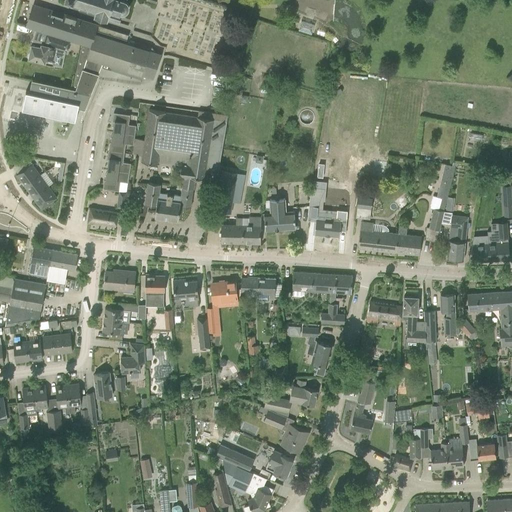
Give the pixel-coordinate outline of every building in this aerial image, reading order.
[(67,0),(66,3),(67,5),(70,6),(70,7),(71,7),(77,9),(77,10),(78,10),(78,11),(85,13),(86,13),(87,13),(118,23),(121,14),(120,14),(120,13),(123,13),(126,12),(128,10),(129,7),(128,5),(127,2),(124,1),(125,0),(126,1),(125,0),(67,0)] [(153,78),(161,54),(154,52),(152,47),(127,39),(128,35),(50,10),(49,10),(46,13),(34,7),(29,17),(28,17),(26,26),(81,43),(71,90),(34,82),(30,91),(25,90),(22,108),(75,120),(78,105),(85,106),(103,62),(127,70),(153,78)] [(301,14),(297,31),(310,33),(315,10),(306,8),(305,14),(301,14)] [(67,49),(70,41),(47,34),(44,42),(47,43),(46,46),(41,44),(40,47),(31,45),(30,51),(28,52),(28,55),(28,57),(28,59),(44,62),(43,64),(52,66),(56,49),(64,51),(65,49),(67,49)] [(146,119),(140,161),(157,163),(157,161),(168,163),(180,165),(179,177),(183,177),(194,179),(195,177),(203,178),(210,128),(212,118),(197,116),(147,109),(146,119)] [(197,110),(197,116),(212,118),(226,120),(227,115),(224,114),(219,114),(215,113),(197,110)] [(114,122),(112,132),(134,135),(136,125),(128,124),(129,115),(113,112),(112,121),(114,122)] [(40,125),(52,127),(54,117),(42,115),(40,125)] [(109,142),(108,150),(124,153),(125,144),(133,145),(134,135),(112,132),(111,142),(109,142)] [(108,159),(107,170),(129,173),(130,163),(122,162),(124,153),(108,150),(106,159),(108,159)] [(377,178),(377,174),(383,174),(385,163),(360,161),(358,176),(377,178)] [(24,186),(40,175),(31,163),(16,174),(21,182),(23,185),(23,184),(24,186)] [(436,242),(440,223),(443,211),(455,167),(444,164),(436,197),(433,196),(429,208),(433,209),(428,228),(428,227),(425,240),(436,242)] [(129,173),(107,170),(105,180),(103,179),(102,189),(118,191),(118,190),(120,181),(127,182),(129,173)] [(219,170),(213,211),(221,213),(228,214),(229,206),(231,207),(232,200),(237,174),(219,170)] [(48,186),(40,175),(24,186),(32,197),(48,186)] [(148,183),(145,205),(156,206),(154,217),(164,218),(166,200),(167,194),(158,193),(160,184),(148,183)] [(509,185),(502,185),(502,196),(510,195),(509,185)] [(56,198),(48,186),(32,197),(41,209),(56,198)] [(166,200),(164,218),(178,220),(180,206),(190,207),(192,190),(193,189),(182,187),(181,189),(180,202),(171,201),(172,195),(167,194),(166,200)] [(310,187),(307,220),(315,221),(314,234),(324,235),(339,236),(340,230),(345,231),(347,213),(347,211),(337,210),(336,213),(332,213),(331,212),(331,213),(319,211),(317,211),(318,200),(319,201),(319,200),(324,190),(324,188),(310,187)] [(510,195),(502,196),(503,206),(504,205),(511,205),(510,195)] [(356,207),(370,209),(372,199),(357,197),(356,207)] [(264,214),(265,230),(295,228),(294,212),(286,212),(285,205),(285,203),(285,199),(270,200),(271,213),(264,214)] [(88,222),(115,226),(117,212),(90,208),(88,222)] [(443,211),(440,223),(450,224),(446,258),(463,260),(465,242),(464,242),(467,217),(451,215),(452,212),(443,211)] [(220,242),(260,243),(261,217),(248,217),(248,218),(235,218),(235,225),(221,224),(220,242)] [(358,248),(396,252),(397,233),(372,231),(373,223),(360,221),(358,248)] [(397,233),(396,252),(419,254),(421,236),(405,234),(407,227),(398,225),(397,233)] [(487,243),(471,245),(472,262),(485,261),(487,260),(487,261),(509,259),(507,230),(486,231),(487,243)] [(28,273),(41,275),(44,264),(43,264),(44,258),(50,260),(51,249),(33,246),(31,256),(30,261),(28,273)] [(44,264),(41,275),(54,278),(56,270),(65,272),(66,269),(74,270),(77,254),(51,249),(50,260),(44,258),(43,264),(44,264)] [(118,270),(118,272),(105,271),(104,288),(133,291),(134,282),(135,272),(118,270)] [(330,292),(330,274),(293,271),(292,296),(300,296),(304,294),(304,290),(330,292)] [(153,276),(152,275),(148,274),(147,275),(146,275),(145,306),(163,306),(164,276),(153,276)] [(352,275),(330,274),(330,292),(351,293),(352,275)] [(0,291),(11,294),(5,321),(39,317),(45,284),(0,275),(0,291)] [(257,300),(269,300),(269,297),(274,297),(275,278),(267,278),(265,278),(247,277),(247,278),(241,278),(241,277),(240,296),(257,297),(257,300)] [(173,280),(173,289),(174,297),(186,297),(186,299),(198,298),(197,290),(196,280),(188,281),(188,278),(173,280)] [(212,284),(211,284),(213,301),(236,299),(234,281),(223,282),(223,283),(212,284)] [(498,329),(500,346),(511,345),(511,290),(467,294),(468,310),(500,308),(501,329),(498,329)] [(444,317),(444,334),(455,334),(455,311),(454,311),(454,295),(444,295),(444,296),(442,296),(442,295),(440,295),(440,311),(446,311),(446,317),(444,317)] [(403,313),(402,319),(407,320),(405,342),(425,342),(427,342),(426,331),(415,330),(416,321),(416,314),(417,297),(416,297),(413,297),(403,296),(403,306),(403,313)] [(105,307),(103,319),(121,321),(128,322),(129,311),(138,312),(138,305),(112,302),(111,308),(105,307)] [(393,326),(398,326),(399,316),(401,306),(369,302),(366,322),(377,324),(378,317),(394,319),(393,326)] [(335,314),(336,304),(329,303),(328,314),(321,314),(320,323),(344,324),(344,315),(335,314)] [(204,308),(204,317),(206,317),(208,332),(215,332),(213,308),(204,308)] [(172,321),(171,309),(164,310),(165,322),(172,321)] [(424,311),(424,321),(425,321),(426,331),(427,342),(435,342),(434,311),(424,311)] [(206,317),(204,317),(197,318),(199,349),(210,349),(208,332),(206,317)] [(121,321),(103,319),(102,331),(109,332),(108,338),(122,339),(122,333),(119,332),(121,321)] [(457,325),(471,341),(478,336),(475,332),(476,331),(465,319),(457,325)] [(326,367),(332,345),(316,341),(314,340),(315,336),(318,336),(318,328),(302,327),(301,335),(308,335),(306,343),(315,345),(311,363),(326,367)] [(362,347),(360,355),(372,357),(374,350),(370,349),(373,334),(363,332),(360,347),(362,347)] [(70,334),(61,335),(63,352),(72,351),(70,334)] [(61,335),(52,336),(53,353),(63,352),(61,335)] [(53,353),(52,336),(42,337),(44,354),(53,353)] [(258,353),(258,345),(255,345),(254,336),(247,337),(248,354),(258,353)] [(40,340),(26,342),(28,360),(42,358),(40,340)] [(28,360),(26,342),(13,343),(15,361),(28,360)] [(133,356),(120,357),(121,373),(129,372),(138,372),(140,371),(139,363),(145,362),(143,344),(139,344),(130,343),(130,352),(132,351),(133,356)] [(269,357),(260,358),(261,367),(270,366),(269,357)] [(362,378),(369,379),(372,366),(365,365),(362,378)] [(357,400),(367,403),(370,403),(375,383),(378,384),(380,377),(383,377),(384,371),(374,369),(371,382),(362,380),(360,387),(362,388),(361,394),(359,393),(357,400)] [(100,397),(101,399),(108,398),(108,396),(112,395),(109,372),(93,374),(95,384),(96,397),(100,397)] [(314,406),(317,390),(304,387),(305,382),(297,380),(296,385),(292,384),(289,400),(266,395),(263,406),(288,412),(291,401),(300,403),(314,406)] [(78,384),(66,386),(69,413),(74,413),(73,406),(81,405),(78,384)] [(45,386),(33,387),(36,411),(40,411),(40,407),(47,407),(45,386)] [(69,413),(66,386),(55,387),(58,407),(64,407),(65,414),(69,413)] [(36,411),(33,387),(22,389),(23,402),(17,403),(20,429),(29,428),(27,416),(37,415),(36,411)] [(86,409),(87,424),(89,424),(89,426),(97,425),(93,392),(86,393),(88,408),(86,409)] [(465,403),(467,414),(488,410),(486,400),(471,402),(465,403)] [(362,414),(364,405),(356,403),(354,413),(350,428),(369,432),(372,420),(365,418),(365,415),(362,414)] [(441,404),(431,406),(432,418),(442,417),(441,404)] [(141,407),(134,410),(137,416),(144,413),(141,407)] [(268,409),(263,421),(281,429),(286,417),(268,409)] [(60,410),(52,411),(54,431),(62,430),(60,410)] [(385,411),(384,421),(392,422),(393,411),(385,411)] [(288,432),(283,445),(290,448),(299,452),(307,432),(298,428),(289,424),(286,431),(288,432)] [(459,425),(461,443),(468,442),(466,424),(459,425)] [(507,449),(505,434),(497,435),(498,450),(507,449)] [(410,457),(409,458),(396,454),(392,465),(409,470),(413,457),(420,457),(420,438),(408,438),(408,445),(409,445),(410,457)] [(450,442),(445,443),(447,469),(450,469),(450,467),(463,466),(462,447),(451,448),(450,442)] [(447,469),(445,443),(441,443),(441,449),(430,450),(432,468),(445,467),(445,469),(447,469)] [(476,445),(477,449),(478,459),(496,457),(494,443),(476,445)] [(228,448),(223,459),(249,471),(250,472),(254,459),(228,448)] [(268,463),(265,468),(273,471),(272,471),(278,474),(279,475),(280,474),(285,477),(286,475),(287,476),(290,471),(288,470),(293,460),(282,455),(282,453),(274,449),(268,463)] [(214,457),(211,464),(218,467),(221,460),(214,457)] [(148,458),(140,460),(142,473),(151,471),(148,458)] [(249,471),(223,459),(226,483),(244,491),(247,485),(250,479),(253,473),(252,472),(250,472),(249,471)] [(215,489),(217,497),(228,494),(222,472),(213,474),(217,489),(215,489)] [(249,505),(244,507),(244,509),(245,511),(257,511),(267,509),(266,505),(271,494),(261,489),(263,485),(250,479),(247,485),(251,487),(253,492),(250,493),(252,497),(251,497),(247,499),(249,505)] [(264,485),(272,487),(274,481),(265,479),(264,485)] [(185,483),(188,507),(198,506),(195,482),(185,483)] [(158,490),(160,511),(169,511),(168,501),(167,490),(167,489),(158,490)] [(175,489),(167,490),(168,501),(176,500),(175,489)] [(511,511),(511,498),(487,500),(487,511),(511,511)] [(469,511),(469,501),(415,504),(414,511),(469,511)] [(201,511),(221,511),(222,511),(221,511),(213,511),(210,502),(199,506),(201,511)]
